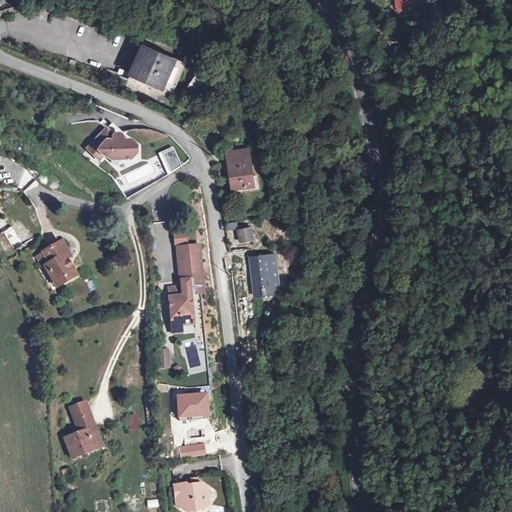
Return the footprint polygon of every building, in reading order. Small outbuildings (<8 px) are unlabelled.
[(396,0),(396,6),(399,11),(411,4),(408,0),(396,0)] [(185,66),(144,47),(131,74),(173,93),(172,96),(183,101),(184,98),(186,95),(175,90),(185,66)] [(226,83),(202,68),(186,95),(184,98),(183,101),(179,106),(194,114),(214,83),(223,88),(226,83)] [(131,74),(120,69),(117,75),(129,80),(131,74)] [(111,123),(105,130),(112,137),(114,135),(116,134),(119,135),(120,135),(122,133),(111,123)] [(135,154),(135,146),(129,141),(121,142),(121,141),(122,139),(122,137),(120,136),(120,135),(119,135),(116,134),(114,135),(112,137),(105,130),(87,150),(98,161),(103,156),(111,156),(110,160),(115,165),(120,160),(130,160),(135,154)] [(248,150),(228,152),(233,187),(254,185),(248,150)] [(169,168),(177,164),(171,153),(163,157),(169,168)] [(169,168),(171,172),(179,167),(177,164),(169,168)] [(287,223),(276,224),(277,240),(288,239),(287,223)] [(250,227),(238,229),(240,242),(253,239),(250,227)] [(186,234),(175,234),(176,245),(186,244),(186,234)] [(61,242),(43,253),(43,254),(49,263),(44,266),(54,282),(62,277),(65,282),(76,276),(67,260),(64,255),(67,253),(61,242)] [(168,287),(172,326),(181,325),(193,324),(191,294),(202,293),(198,245),(177,248),(180,278),(181,280),(181,284),(177,286),(168,287)] [(49,263),(43,254),(37,257),(42,267),(44,266),(49,263)] [(275,255),(250,258),(254,289),(262,288),(263,294),(279,292),(277,279),(276,269),(275,255)] [(284,268),(276,269),(277,279),(285,278),(284,268)] [(181,325),(172,326),(172,334),(181,333),(181,325)] [(198,420),(198,416),(206,416),(205,396),(178,397),(179,417),(179,421),(198,420)] [(79,433),(64,439),(71,457),(91,449),(92,452),(102,448),(94,427),(84,402),(69,408),(79,433)] [(129,414),(129,430),(137,430),(137,414),(129,414)] [(91,449),(71,457),(73,460),(92,452),(91,449)] [(70,467),(61,469),(65,487),(74,485),(70,467)] [(185,484),(174,485),(176,499),(179,499),(180,506),(186,511),(203,510),(202,502),(208,501),(207,489),(201,484),(199,484),(192,485),(188,485),(185,484)] [(147,500),(148,509),(158,508),(157,499),(147,500)]
